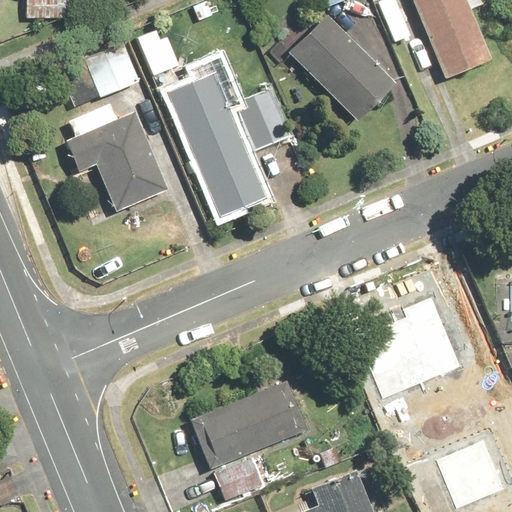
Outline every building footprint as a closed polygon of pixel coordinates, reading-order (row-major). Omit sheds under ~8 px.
[(312,0),(318,12),(343,0),(312,0)] [(463,0),(401,0),(438,85),(491,63),(463,0)] [(319,19),(279,57),(347,126),(386,88),(319,19)] [(160,31),(139,40),(155,78),(176,69),(160,31)] [(115,44),(54,69),(71,109),(132,83),(115,44)] [(204,75),(155,97),(198,191),(247,169),(204,75)] [(264,89),(228,106),(250,155),(286,139),(264,89)] [(66,138),(54,143),(69,178),(86,171),(108,219),(163,195),(127,115),(112,121),(104,102),(59,122),(66,138)] [(355,325),(382,394),(462,363),(434,294),(355,325)] [(279,375),(179,411),(214,505),(260,488),(247,453),(301,433),(279,375)] [(433,458),(455,506),(508,483),(486,434),(433,458)] [(245,511),(245,510),(239,511),(366,511),(348,468),(290,492),(295,504),(274,511),(245,511)]
